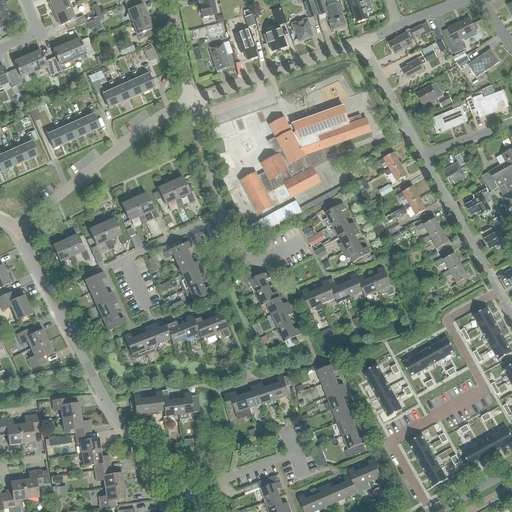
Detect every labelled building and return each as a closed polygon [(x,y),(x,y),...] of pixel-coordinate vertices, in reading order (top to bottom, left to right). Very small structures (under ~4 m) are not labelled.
[(47,0),(54,14),(71,7),(68,2),(72,1),(72,0),(47,0)] [(143,4),(141,0),(138,0),(126,5),(128,10),(126,11),(131,23),(146,17),(141,5),(143,4)] [(202,0),(204,4),(199,5),(202,17),(217,13),(213,0),(202,0)] [(308,19),(317,16),(312,0),(303,0),(304,2),(303,2),(308,19)] [(340,2),(335,4),(326,7),(323,0),(314,0),(320,16),(328,13),(329,15),(326,16),(331,31),(345,26),(339,11),(343,10),(340,2)] [(367,0),(362,2),(361,0),(346,0),(347,1),(349,0),(356,22),(368,18),(366,13),(371,11),(371,10),(368,1),(367,0)] [(11,18),(4,3),(0,4),(0,28),(5,27),(3,21),(11,18)] [(76,20),(71,7),(54,14),(59,27),(65,24),(68,30),(87,22),(84,16),(76,20)] [(286,23),(280,7),(271,10),(277,26),(286,23)] [(244,17),(248,31),(256,28),(252,18),(255,17),(252,8),(243,11),(245,17),(244,17)] [(222,15),(215,17),(217,23),(223,21),(222,15)] [(151,29),(146,17),(131,23),(136,36),(138,35),(140,41),(155,34),(153,28),(151,29)] [(461,40),(476,32),(469,17),(448,28),(453,39),(448,42),(455,55),(465,49),(461,40)] [(299,42),(312,37),(309,29),(311,28),(307,18),(291,24),(295,34),(296,34),(299,42)] [(412,45),(410,41),(414,39),(414,38),(420,34),(421,37),(431,32),(426,23),(421,26),(420,25),(395,38),(396,39),(388,43),(394,54),(404,48),(405,49),(412,45)] [(272,51),(285,46),(279,29),(263,35),(266,44),(269,43),(272,51)] [(432,32),(437,42),(442,40),(437,30),(432,32)] [(247,60),(257,56),(255,50),(256,49),(251,36),(238,41),(242,52),(244,52),(247,60)] [(78,39),(66,45),(72,60),(84,55),(85,58),(94,54),(87,38),(79,41),(78,39)] [(442,40),(437,42),(435,43),(438,48),(440,52),(446,49),(442,40)] [(131,42),(124,45),(128,53),(134,50),(131,42)] [(218,70),(229,66),(226,57),(226,56),(222,43),(209,48),(213,61),(215,61),(218,70)] [(425,71),(422,65),(436,57),(433,51),(438,48),(435,43),(420,51),(422,56),(419,58),(407,65),(407,66),(402,69),(408,79),(418,74),(418,75),(425,71)] [(74,66),(72,60),(66,45),(52,50),(55,57),(50,60),(56,74),(62,72),(74,66)] [(143,52),(148,63),(157,59),(152,48),(143,52)] [(476,79),(499,63),(491,50),(468,66),(476,79)] [(40,51),(27,57),(33,73),(45,67),(49,77),(56,74),(50,60),(44,62),(40,51)] [(457,54),(452,58),(454,63),(460,59),(457,54)] [(99,56),(95,58),(99,67),(104,65),(99,56)] [(469,62),(466,56),(455,63),(460,70),(464,68),(463,66),(469,62)] [(20,78),(33,73),(27,57),(13,63),(16,70),(11,72),(17,86),(22,84),(20,78)] [(138,77),(136,79),(142,93),(154,88),(147,73),(150,72),(146,64),(142,66),(146,74),(138,77)] [(2,67),(0,67),(0,86),(8,83),(11,89),(17,86),(11,72),(6,74),(2,67)] [(126,83),(124,84),(131,98),(142,93),(136,79),(138,77),(135,69),(131,71),(134,79),(126,83)] [(88,76),(95,93),(102,90),(100,85),(102,84),(100,79),(103,78),(100,71),(88,76)] [(115,88),(113,89),(119,103),(131,98),(124,84),(126,83),(123,75),(119,77),(123,84),(115,88)] [(115,88),(112,80),(107,82),(111,90),(101,94),(108,109),(119,103),(113,89),(115,88)] [(442,108),(452,102),(449,95),(445,98),(437,84),(432,87),(431,86),(417,94),(423,105),(430,101),(431,103),(437,99),(442,108)] [(478,112),(484,110),(486,115),(507,107),(501,92),(481,100),(480,97),(473,99),(478,112)] [(467,121),(461,107),(459,102),(450,105),(453,111),(431,120),(437,134),(467,121)] [(84,118),(81,119),(88,133),(99,128),(93,114),(95,113),(92,105),(87,107),(91,115),(84,118)] [(41,119),(36,107),(28,110),(33,122),(41,119)] [(343,107),(289,126),(284,117),(269,125),(276,137),(268,142),(272,150),(274,148),(278,155),(261,164),(265,172),(257,177),(255,173),(240,181),(257,215),(273,206),(266,194),(284,184),(292,198),(320,183),(313,169),(325,162),(321,150),(371,132),(366,118),(357,121),(355,117),(347,120),(343,107)] [(72,123),(70,124),(76,138),(88,133),(81,119),(84,118),(80,110),(76,112),(79,120),(72,123)] [(61,128),(58,129),(64,144),(76,138),(70,124),(72,123),(68,115),(64,117),(68,125),(61,128)] [(64,144),(58,129),(61,128),(57,120),(53,122),(57,130),(46,135),(53,149),(64,144)] [(23,146),(20,147),(26,161),(38,156),(32,142),(34,141),(33,140),(36,138),(33,131),(30,127),(24,130),(30,143),(23,146)] [(11,151),(8,152),(15,166),(26,161),(20,147),(23,146),(19,137),(18,138),(17,135),(13,136),(18,148),(11,151)] [(0,155),(0,164),(3,171),(15,166),(8,152),(11,151),(7,143),(3,145),(6,153),(0,155)] [(498,188),(511,180),(511,175),(511,173),(511,172),(511,149),(501,155),(505,162),(482,175),(491,192),(498,188)] [(386,162),(390,169),(400,163),(394,152),(384,158),(384,159),(379,162),(381,165),(386,162)] [(466,178),(462,170),(466,167),(465,165),(468,163),(463,153),(455,158),(458,163),(443,171),(450,183),(453,181),(455,184),(466,178)] [(400,163),(390,169),(385,172),(387,176),(392,173),(397,182),(407,176),(400,163)] [(344,169),(348,176),(351,174),(351,173),(353,171),(351,166),(344,169)] [(177,200),(179,200),(186,196),(190,204),(195,202),(191,193),(189,194),(182,178),(170,183),(177,200)] [(367,182),(365,178),(353,185),(355,189),(357,188),(367,182)] [(511,180),(498,188),(502,196),(501,197),(506,206),(511,202),(511,180)] [(370,187),(367,182),(357,188),(360,193),(370,187)] [(177,200),(170,183),(157,189),(165,206),(175,202),(178,209),(183,207),(179,200),(177,200)] [(343,185),(300,208),(302,212),(345,189),(343,185)] [(389,185),(378,191),(382,197),(392,191),(389,185)] [(405,196),(409,203),(419,197),(413,186),(403,192),(398,195),(400,199),(405,196)] [(484,186),(471,193),(474,199),(487,192),(484,186)] [(468,211),(469,212),(471,216),(476,213),(478,216),(490,210),(487,204),(492,201),(490,198),(491,198),(487,192),(472,200),(473,201),(466,205),(467,207),(466,209),(468,211)] [(140,217),(143,216),(150,213),(153,220),(159,218),(155,210),(153,210),(145,194),(133,199),(140,217)] [(419,197),(409,203),(404,206),(406,210),(412,207),(416,215),(426,209),(419,197)] [(140,217),(133,199),(121,205),(129,222),(138,218),(141,225),(146,223),(143,216),(140,217)] [(295,201),(248,227),(253,237),(301,212),(295,201)] [(325,213),(332,226),(346,218),(342,211),(346,209),(343,203),(325,213)] [(496,225),(502,222),(500,216),(498,217),(496,215),(493,217),(496,222),(495,222),(496,225)] [(349,225),(346,218),(332,226),(339,238),(357,228),(354,223),(349,225)] [(426,228),(430,235),(441,229),(435,218),(424,224),(424,223),(416,227),(419,232),(426,228)] [(108,241),(110,240),(117,237),(121,245),(126,243),(122,234),(120,235),(113,219),(101,224),(108,241)] [(397,222),(386,227),(390,234),(401,228),(397,222)] [(486,245),(487,245),(490,249),(497,246),(497,247),(508,242),(504,235),(509,232),(503,222),(493,227),(496,233),(485,240),(485,241),(484,242),(486,245)] [(108,241),(101,224),(89,229),(96,246),(106,242),(109,250),(114,248),(110,240),(108,241)] [(339,238),(342,243),(338,246),(342,252),(359,243),(355,236),(360,233),(357,228),(339,238)] [(303,232),(306,239),(313,235),(309,229),(303,232)] [(441,229),(430,235),(423,239),(426,244),(433,240),(438,249),(449,243),(441,229)] [(395,234),(388,238),(390,242),(398,239),(395,234)] [(86,261),(90,259),(86,250),(84,251),(80,243),(76,235),(64,240),(72,257),(74,256),(81,253),(85,261),(86,261)] [(78,265),(74,256),(72,257),(64,240),(52,246),(60,263),(69,258),(73,267),(78,265)] [(172,255),(176,263),(190,256),(186,249),(191,247),(188,241),(170,250),(162,253),(165,258),(172,255)] [(363,250),(359,243),(342,252),(346,259),(350,257),(353,263),(371,252),(368,247),(363,250)] [(313,252),(318,260),(326,256),(321,248),(320,249),(313,252)] [(97,251),(92,254),(97,264),(102,262),(97,251)] [(436,251),(429,255),(431,259),(438,255),(436,251)] [(446,263),(450,270),(461,264),(455,253),(444,259),(443,257),(436,262),(439,267),(446,263)] [(193,264),(190,256),(176,263),(182,276),(201,267),(198,261),(193,264)] [(159,268),(155,257),(148,260),(152,271),(159,268)] [(461,264),(450,270),(443,274),(446,278),(452,274),(458,283),(468,277),(461,264)] [(0,287),(11,283),(2,265),(0,265),(0,287)] [(184,290),(187,289),(202,282),(198,275),(203,272),(201,267),(182,276),(184,280),(182,281),(181,285),(184,290)] [(379,274),(372,277),(378,291),(385,288),(389,296),(395,293),(392,285),(391,285),(383,267),(377,269),(379,274)] [(66,280),(62,271),(56,274),(60,283),(66,280)] [(84,281),(91,294),(104,287),(101,280),(106,278),(103,272),(84,281)] [(268,272),(257,277),(255,272),(244,277),(246,283),(250,281),(256,294),(269,287),(266,280),(271,278),(268,272)] [(352,280),(344,283),(351,298),(364,292),(357,278),(355,273),(350,276),(352,280)] [(365,296),(378,291),(372,277),(365,280),(362,275),(357,278),(364,292),(365,296)] [(324,287),(317,290),(323,304),(336,299),(330,284),(328,279),(321,282),(324,287)] [(160,285),(163,291),(171,287),(169,281),(160,285)] [(205,289),(202,282),(187,289),(193,302),(212,293),(210,286),(205,289)] [(338,304),(351,298),(344,283),(337,287),(335,282),(330,284),(336,299),(338,304)] [(91,294),(96,306),(115,297),(113,293),(107,295),(104,287),(91,294)] [(269,287),(256,294),(262,307),(266,305),(281,299),(278,292),(273,295),(269,287)] [(310,310),(315,308),(317,312),(324,309),(322,305),(323,304),(317,290),(310,293),(308,288),(301,291),(310,310)] [(0,296),(0,306),(2,310),(10,307),(17,320),(32,313),(24,295),(17,299),(13,291),(0,296)] [(430,291),(421,295),(426,303),(434,299),(430,291)] [(118,303),(115,297),(96,306),(103,319),(116,313),(113,306),(118,303)] [(283,305),(281,299),(266,305),(272,317),(291,308),(288,303),(283,305)] [(272,317),(278,330),(292,323),(288,316),(293,314),(291,308),(272,317)] [(487,308),(473,316),(479,327),(493,319),(487,308)] [(216,316),(208,319),(213,334),(221,331),(224,338),(230,335),(219,309),(213,311),(216,316)] [(119,320),(116,313),(103,319),(109,332),(127,324),(124,317),(119,320)] [(188,322),(180,325),(186,340),(199,334),(193,320),(191,315),(186,317),(188,322)] [(199,317),(193,320),(199,334),(201,339),(206,337),(207,339),(214,336),(213,334),(208,319),(201,322),(199,317)] [(358,318),(352,320),(355,327),(361,325),(358,318)] [(493,319),(479,327),(485,338),(499,330),(493,319)] [(155,323),(149,326),(157,345),(170,340),(165,326),(158,329),(155,323)] [(171,323),(165,326),(170,340),(172,345),(186,340),(180,325),(173,328),(171,323)] [(292,323),(278,330),(283,343),(303,334),(300,327),(295,330),(292,323)] [(92,324),(84,328),(87,334),(95,330),(92,324)] [(146,333),(139,336),(146,354),(154,351),(152,347),(157,345),(149,326),(144,328),(146,333)] [(27,341),(31,349),(48,341),(43,329),(33,334),(30,328),(16,335),(20,344),(27,341)] [(499,330),(485,338),(491,349),(505,341),(499,330)] [(134,359),(146,354),(139,336),(132,339),(130,333),(123,336),(132,358),(134,359)] [(447,338),(435,344),(443,358),(455,352),(447,338)] [(48,341),(31,349),(34,356),(27,359),(32,369),(46,362),(44,357),(54,353),(48,341)] [(505,341),(491,349),(497,360),(511,352),(505,341)] [(435,344),(425,350),(433,365),(443,358),(435,344)] [(425,350),(414,356),(422,371),(433,365),(425,350)] [(414,356),(403,363),(411,377),(422,371),(414,356)] [(316,371),(321,384),(336,378),(333,371),(338,369),(335,363),(316,371)] [(511,364),(503,370),(509,381),(511,379),(511,364)] [(377,365),(362,373),(369,384),(383,376),(377,365)] [(279,384),(271,386),(276,400),(290,396),(287,387),(291,385),(288,376),(284,377),(283,375),(277,378),(279,384)] [(383,376),(369,384),(375,395),(389,387),(383,376)] [(339,386),(336,378),(321,384),(327,397),(346,389),(344,384),(339,386)] [(262,383),(256,384),(263,404),(276,400),(271,386),(264,389),(262,383)] [(249,409),(263,404),(256,384),(250,386),(252,392),(245,394),(249,409)] [(301,385),(295,388),(297,394),(303,392),(301,385)] [(389,387),(375,395),(381,406),(395,398),(389,387)] [(348,395),(346,389),(327,397),(328,402),(324,404),(327,412),(332,410),(346,404),(343,397),(348,395)] [(155,397),(148,398),(150,413),(164,412),(162,396),(161,391),(155,392),(155,397)] [(235,391),(229,393),(223,395),(228,411),(234,409),(236,413),(238,419),(251,415),(249,409),(245,394),(237,397),(235,391)] [(184,399),(176,400),(178,415),(192,413),(192,409),(190,397),(190,393),(183,393),(184,399)] [(150,413),(148,398),(140,399),(139,394),(133,395),(136,415),(150,413)] [(178,415),(176,400),(168,401),(167,395),(162,396),(164,412),(164,417),(178,415)] [(190,397),(192,409),(198,408),(197,396),(190,397)] [(395,398),(381,406),(387,418),(402,410),(395,398)] [(61,418),(81,415),(79,403),(68,404),(67,399),(51,402),(53,412),(60,411),(61,418)] [(332,410),(337,423),(356,416),(354,410),(349,412),(346,404),(332,410)] [(19,425),(21,444),(34,442),(32,431),(38,430),(36,415),(26,416),(27,424),(19,425)] [(73,430),(74,435),(91,433),(89,422),(82,423),(81,415),(61,418),(63,431),(73,430)] [(358,422),(356,416),(337,423),(342,436),(356,431),(354,423),(358,422)] [(8,445),(21,444),(19,425),(10,426),(10,418),(0,419),(0,435),(7,435),(8,445)] [(511,438),(506,428),(495,434),(503,448),(511,443),(511,438)] [(347,450),(349,449),(352,456),(365,451),(362,444),(367,442),(364,436),(359,438),(356,431),(342,436),(347,450)] [(81,454),(100,451),(98,438),(92,439),(91,433),(74,435),(76,446),(80,446),(81,454)] [(495,434),(484,440),(492,454),(503,448),(495,434)] [(422,435),(408,443),(414,455),(428,447),(422,435)] [(484,440),(473,446),(481,461),(492,454),(484,440)] [(473,446),(462,453),(470,467),(481,461),(473,446)] [(428,447),(414,455),(420,466),(434,458),(428,447)] [(101,459),(100,451),(81,454),(82,466),(93,465),(94,470),(111,468),(109,458),(101,459)] [(369,467),(362,470),(368,483),(382,478),(373,458),(367,461),(369,467)] [(434,458),(420,466),(426,477),(440,469),(434,458)] [(355,489),(368,483),(362,470),(355,473),(352,467),(347,469),(349,475),(355,489)] [(104,488),(123,486),(121,473),(112,475),(111,468),(94,470),(95,481),(103,480),(104,488)] [(440,469),(426,477),(432,487),(431,487),(432,488),(447,480),(440,469)] [(22,480),(25,499),(38,498),(36,487),(42,486),(40,470),(29,472),(30,479),(22,480)] [(47,471),(40,472),(42,486),(49,485),(47,471)] [(258,482),(265,503),(279,498),(276,490),(282,488),(280,482),(278,482),(276,475),(258,482)] [(357,493),(355,489),(349,475),(343,477),(345,482),(339,485),(344,499),(357,493)] [(19,511),(18,501),(25,499),(22,480),(9,482),(11,492),(5,493),(7,510),(8,510),(8,511),(19,511)] [(331,504),(344,499),(339,485),(331,489),(329,483),(323,486),(331,504)] [(125,498),(123,486),(104,488),(105,496),(98,497),(99,508),(116,506),(115,500),(125,498)] [(319,510),(331,504),(323,486),(318,488),(320,493),(313,496),(319,510)] [(381,492),(374,495),(379,506),(385,504),(381,492)] [(304,511),(313,511),(319,510),(313,496),(306,500),(303,494),(298,497),(304,511)] [(265,503),(268,511),(280,511),(290,508),(288,503),(282,505),(279,498),(265,503)]
